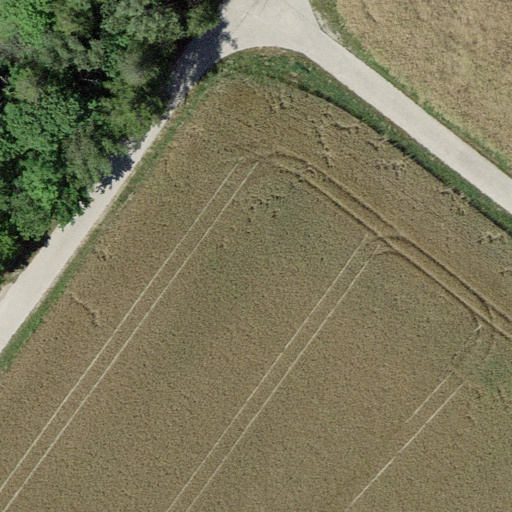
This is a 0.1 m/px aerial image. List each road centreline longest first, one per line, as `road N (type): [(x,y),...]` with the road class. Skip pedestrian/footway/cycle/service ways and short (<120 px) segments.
road 1 (track): [(241,0),(0,337)]
road 2 (track): [(258,0),(511,197)]
